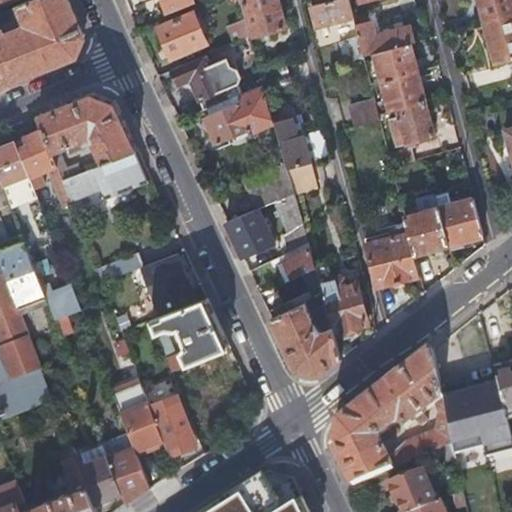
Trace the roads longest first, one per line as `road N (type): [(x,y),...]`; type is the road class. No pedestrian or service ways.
road 1 (residential): [(294,422),(122,62)]
road 2 (residential): [(428,0),(498,263)]
road 3 (tertiary): [(498,263),(294,422)]
road 4 (tertiary): [(294,422),(161,511)]
road 5 (residential): [(122,62),(0,111)]
